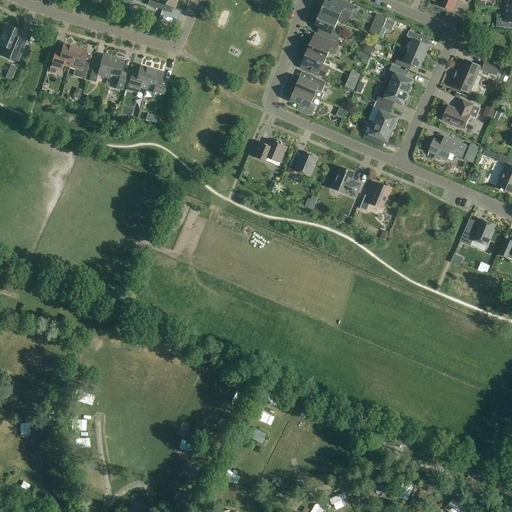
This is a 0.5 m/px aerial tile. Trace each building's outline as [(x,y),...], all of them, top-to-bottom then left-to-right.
[(174,8),(176,0),(149,0),(147,5),(162,10),(164,4),(174,8)] [(326,1),(321,12),(339,20),(347,23),(355,5),(342,0),(331,0),(330,2),(326,1)] [(460,0),(465,2),(465,0),(434,0),(441,3),(440,5),(453,11),(457,0),(460,0)] [(511,8),(506,8),(506,16),(498,15),(497,27),(511,27),(511,8)] [(318,33),(325,36),(337,41),(342,30),(336,27),(339,20),(321,12),(316,24),(321,26),(318,33)] [(377,14),(373,23),(382,27),(386,18),(377,14)] [(386,19),(383,27),(392,31),(395,23),(386,19)] [(18,38),(21,31),(6,25),(1,36),(0,35),(0,45),(5,48),(2,55),(17,61),(26,42),(18,38)] [(382,39),(386,29),(382,27),(378,37),(382,39)] [(409,50),(425,56),(430,45),(419,41),(421,35),(410,31),(407,36),(414,39),(409,50)] [(313,39),(308,51),(326,58),(329,51),(335,54),(339,44),(315,33),(313,39)] [(360,51),(371,55),(374,48),(363,43),(360,51)] [(49,71),(55,73),(56,70),(61,72),(63,65),(69,66),(75,47),(63,44),(61,51),(55,49),(49,71)] [(75,47),(69,66),(75,68),(73,75),(74,76),(78,77),(84,79),(89,62),(83,60),(86,50),(75,47)] [(420,67),(425,56),(409,50),(407,56),(400,53),(396,63),(407,68),(409,63),(420,67)] [(301,67),(312,72),(325,77),(329,67),(324,65),(326,58),(308,51),(301,67)] [(107,77),(113,58),(102,55),(99,65),(94,63),(89,80),(95,82),(97,75),(107,77)] [(113,58),(107,77),(113,79),(118,80),(116,87),(116,88),(122,90),(125,80),(119,78),(124,61),(113,58)] [(469,92),(480,67),(466,61),(455,86),(469,92)] [(485,62),(482,70),(496,76),(500,69),(485,62)] [(390,85),(409,93),(414,81),(404,76),(406,70),(392,64),(388,75),(394,77),(390,85)] [(132,70),(127,89),(138,92),(139,88),(145,90),(151,69),(140,66),(138,72),(132,70)] [(5,77),(11,80),(15,71),(12,69),(11,70),(9,69),(5,77)] [(151,69),(145,90),(153,92),(151,96),(162,99),(166,84),(167,81),(161,80),(163,72),(151,69)] [(301,78),(296,89),(315,97),(314,97),(321,100),(324,93),(322,92),(326,82),(315,77),(313,83),(301,78)] [(341,86),(351,90),(355,82),(345,78),(341,86)] [(403,105),(409,93),(390,85),(387,93),(381,91),(377,101),(391,107),(393,101),(403,105)] [(303,105),(301,110),(312,115),(317,105),(312,103),(314,97),(315,97),(296,89),(291,100),(303,105)] [(449,105),(443,119),(465,129),(471,116),(476,118),(480,108),(474,106),(474,104),(463,100),(460,106),(461,107),(460,110),(449,105)] [(375,122),(393,130),(398,117),(388,113),(391,107),(377,101),(374,107),(380,110),(375,122)] [(483,115),(492,119),(496,110),(487,106),(483,115)] [(131,117),(132,111),(121,107),(119,114),(131,117)] [(494,119),(499,121),(503,112),(498,110),(494,119)] [(388,142),(393,130),(375,122),(372,129),(369,134),(366,133),(364,139),(375,144),(378,138),(388,142)] [(430,152),(435,154),(433,159),(441,162),(443,157),(448,159),(451,152),(463,157),(467,146),(444,136),(442,142),(435,139),(430,152)] [(259,141),(253,155),(259,158),(269,162),(279,166),(281,163),(288,146),(282,144),(282,143),(281,142),(280,141),(279,141),(278,141),(277,142),(271,139),(269,145),(265,144),(259,141)] [(479,147),(471,144),(464,160),(473,163),(479,147)] [(310,176),(318,157),(304,151),(301,157),(295,155),(288,171),(294,174),(296,170),(310,176)] [(506,165),(497,187),(511,193),(511,159),(499,153),(496,160),(506,165)] [(355,181),(352,180),(355,173),(341,167),(333,187),(347,193),(347,192),(356,196),(362,184),(355,181)] [(272,182),(269,190),(275,193),(279,184),(272,182)] [(366,195),(360,208),(367,211),(370,203),(383,209),(391,189),(378,183),(372,198),(366,195)] [(438,197),(447,200),(449,193),(440,191),(438,197)] [(307,208),(313,210),(318,198),(312,196),(311,199),(307,208)] [(177,203),(170,219),(178,223),(185,207),(177,203)] [(338,220),(349,225),(352,218),(341,213),(338,220)] [(235,230),(237,224),(223,220),(222,226),(235,230)] [(488,245),(496,225),(482,220),(477,232),(470,229),(465,242),(471,245),(474,239),(488,245)] [(380,238),(387,240),(390,232),(384,229),(380,238)] [(500,255),(511,259),(511,241),(507,239),(500,255)] [(457,264),(460,257),(455,254),(451,262),(457,264)] [(2,299),(0,303),(0,312),(8,316),(13,303),(2,299)] [(79,365),(79,373),(92,373),(93,365),(79,365)] [(258,402),(272,408),(276,400),(261,394),(258,402)] [(70,417),(86,417),(86,405),(70,404),(70,417)] [(0,430),(9,432),(11,419),(2,418),(0,428),(0,430)] [(72,433),(83,433),(83,425),(72,425),(72,433)] [(197,425),(193,435),(203,439),(207,429),(197,425)] [(400,432),(389,428),(388,430),(384,429),(380,439),(401,448),(403,443),(405,437),(399,435),(400,432)] [(243,460),(246,451),(236,448),(233,457),(243,460)] [(229,482),(235,472),(226,466),(220,476),(229,482)] [(409,493),(412,484),(403,482),(400,491),(409,493)] [(329,497),(333,507),(344,503),(341,492),(329,497)] [(314,503),(309,511),(325,511),(327,509),(314,503)]
